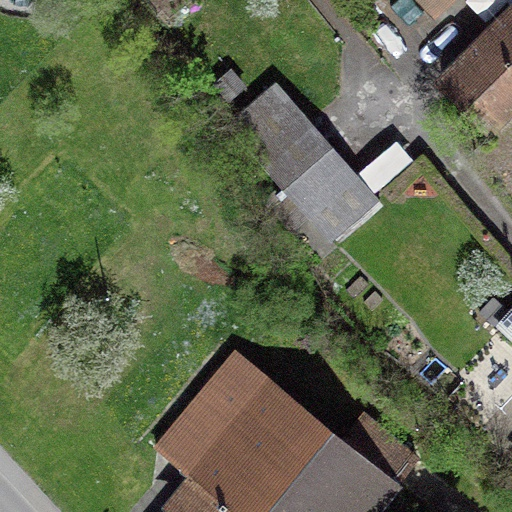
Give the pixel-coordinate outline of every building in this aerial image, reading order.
[(423,0),(435,12),(447,0),(423,0)] [(511,12),(447,77),(495,125),(511,108),(511,12)] [(247,142),(284,186),(330,146),(276,84),(238,117),(247,142)] [(375,198),(330,146),(284,186),(267,200),(292,229),(308,215),(328,238),(375,198)] [(511,314),(493,332),(511,351),(511,314)] [(364,414),(343,439),(235,352),(157,445),(220,498),(208,511),(318,511),(361,460),(392,486),(417,457),(364,414)]
